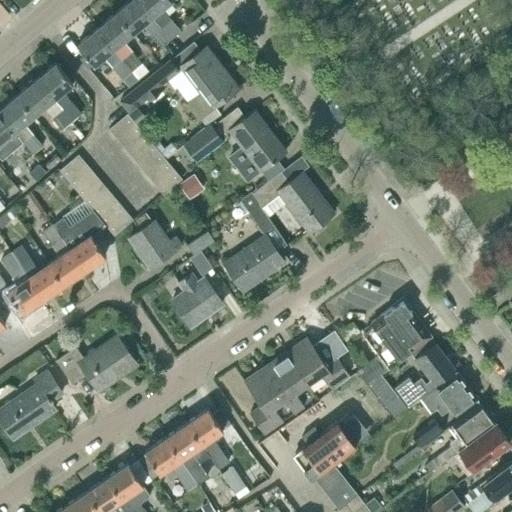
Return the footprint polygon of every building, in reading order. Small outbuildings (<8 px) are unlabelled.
[(161,46),(170,38),(138,0),(127,0),(115,11),(132,32),(142,24),(161,46)] [(138,0),(170,38),(180,30),(161,7),(169,0),(138,0)] [(121,41),(132,32),(115,11),(96,27),(132,71),(142,63),(131,49),(129,51),(121,41)] [(132,71),(96,27),(76,43),(85,54),(93,64),(103,56),(123,79),(132,71)] [(185,103),(197,117),(201,114),(238,86),(206,45),(181,64),(182,67),(179,69),(170,59),(120,100),(128,109),(145,95),(149,100),(162,89),(159,85),(167,79),(174,88),(176,87),(187,101),(185,103)] [(85,54),(80,58),(88,68),(93,64),(85,54)] [(55,62),(35,79),(71,122),(82,113),(63,91),(72,83),(55,62)] [(16,94),(33,115),(43,107),(62,129),(71,122),(35,79),(16,94)] [(0,107),(0,113),(33,154),(43,145),(24,123),(33,115),(16,94),(0,107)] [(210,122),(183,143),(196,161),(224,139),(223,139),(228,136),(225,131),(229,128),(242,146),(230,155),(247,178),(286,150),(254,108),(244,116),(236,106),(216,122),(215,120),(211,123),(210,122)] [(216,106),(200,118),(206,125),(221,114),(216,106)] [(33,154),(0,113),(0,142),(5,139),(24,162),(33,154)] [(116,138),(135,122),(127,113),(109,128),(116,138)] [(135,122),(116,138),(124,147),(143,131),(135,122)] [(143,131),(124,147),(132,156),(150,141),(143,131)] [(150,141),(132,156),(140,165),(158,150),(150,141)] [(158,150),(140,165),(148,175),(166,159),(158,150)] [(55,151),(43,161),(49,169),(62,159),(55,151)] [(60,170),(68,179),(86,163),(79,154),(60,170)] [(148,175),(156,184),(174,169),(166,159),(148,175)] [(39,162),(29,171),(36,179),(46,170),(39,162)] [(75,188),(94,172),(86,163),(68,179),(75,188)] [(182,178),(174,169),(156,184),(163,193),(182,178)] [(250,191),(261,207),(280,193),(308,230),(332,211),(301,170),(288,180),(280,170),(253,192),(251,190),(250,191)] [(102,181),(94,172),(75,188),(83,197),(102,181)] [(189,198),(205,188),(194,173),(179,183),(189,198)] [(110,190),(102,181),(83,197),(91,206),(110,190)] [(91,206),(93,208),(99,216),(118,200),(110,190),(91,206)] [(239,198),(232,203),(241,217),(248,212),(261,231),(272,224),(261,207),(250,191),(239,198)] [(99,216),(106,224),(107,225),(125,209),(118,200),(99,216)] [(52,223),(84,269),(105,255),(91,234),(106,224),(99,216),(93,208),(71,223),(65,215),(52,223)] [(125,209),(107,225),(115,234),(133,218),(125,209)] [(141,228),(129,236),(150,266),(181,245),(174,235),(168,240),(154,219),(152,221),(146,212),(135,219),(141,228)] [(4,213),(0,215),(0,224),(2,227),(10,220),(4,213)] [(84,269),(52,223),(42,230),(58,255),(48,261),(63,283),(84,269)] [(207,229),(187,244),(193,254),(214,240),(207,229)] [(264,234),(224,262),(242,288),(282,260),(264,234)] [(63,283),(48,261),(38,268),(22,244),(11,251),(43,297),(63,283)] [(200,250),(190,257),(201,274),(213,267),(200,250)] [(43,297),(11,251),(0,258),(16,283),(6,290),(21,312),(43,297)] [(185,290),(171,299),(189,325),(222,302),(204,276),(197,281),(191,272),(178,281),(185,290)] [(320,398),(355,444),(356,444),(392,416),(393,417),(407,407),(381,373),(402,357),(401,356),(430,335),(403,299),(372,322),(374,325),(364,332),(379,353),(368,361),(359,368),(350,375),(320,398)] [(76,346),(56,359),(72,382),(86,373),(98,390),(137,363),(117,335),(84,358),(76,346)] [(285,350),(308,383),(322,373),(331,387),(349,374),(335,354),(324,361),(306,336),(285,350)] [(421,396),(431,387),(430,385),(454,367),(434,342),(414,357),(430,378),(426,381),(423,376),(406,389),(414,401),(421,396)] [(352,357),(345,347),(335,354),(349,374),(350,375),(359,368),(352,357)] [(295,392),(308,383),(285,350),(265,364),(287,397),(285,398),(294,412),(304,405),(295,392)] [(361,351),(352,357),(359,368),(368,361),(361,351)] [(287,397),(265,364),(243,379),(261,404),(249,411),(264,433),(283,420),(273,406),(285,398),(287,397)] [(38,382),(0,408),(0,419),(12,437),(56,407),(50,399),(62,391),(47,369),(35,378),(38,382)] [(432,411),(436,407),(441,414),(450,407),(456,414),(477,398),(456,370),(432,389),(431,388),(421,396),(432,411)] [(430,471),(463,446),(461,443),(493,420),(480,404),(453,423),(460,433),(450,440),(452,443),(425,464),(430,471)] [(207,407),(186,422),(201,443),(218,468),(229,461),(219,446),(218,447),(211,436),(222,429),(207,407)] [(307,443),(293,454),(311,478),(355,444),(337,420),(320,433),(307,443)] [(435,420),(413,436),(421,447),(443,431),(435,420)] [(191,450),(201,443),(186,422),(166,436),(198,482),(208,475),(191,450)] [(464,446),(463,446),(453,453),(469,474),(510,443),(495,423),(464,446)] [(315,425),(301,436),(307,443),(320,433),(315,425)] [(198,482),(166,436),(145,451),(146,452),(160,472),(170,465),(187,490),(198,482)] [(146,452),(138,458),(151,477),(151,478),(160,472),(146,452)] [(138,458),(129,464),(143,483),(151,477),(138,458)] [(488,486),(466,502),(473,511),(476,511),(511,485),(511,458),(484,480),(488,486)] [(151,495),(143,484),(143,483),(129,464),(128,462),(106,476),(131,511),(146,511),(140,502),(151,495)] [(321,487),(340,471),(333,462),(313,477),(321,487)] [(233,465),(222,472),(236,492),(246,485),(233,465)] [(340,471),(321,487),(328,496),(347,481),(340,471)] [(131,511),(106,476),(86,491),(100,511),(131,511)] [(355,490),(347,481),(328,496),(336,505),(355,490)] [(336,505),(338,509),(357,494),(355,490),(336,505)] [(100,511),(86,491),(65,505),(70,511),(100,511)] [(454,491),(433,507),(437,511),(459,511),(466,507),(454,491)] [(357,494),(338,509),(341,511),(353,511),(365,503),(357,494)] [(365,503),(353,511),(373,511),(381,507),(373,497),(365,503)] [(215,511),(209,501),(202,505),(205,511),(215,511)]
